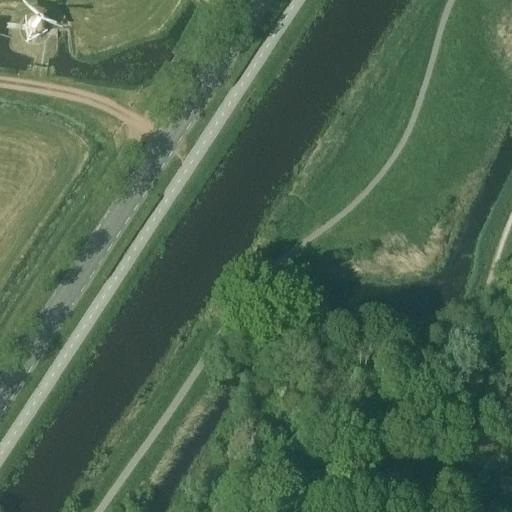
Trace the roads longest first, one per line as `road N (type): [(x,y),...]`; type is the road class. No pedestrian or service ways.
road 1 (secondary): [(0,393),(250,0)]
road 2 (track): [(154,150),(125,117),(0,81)]
